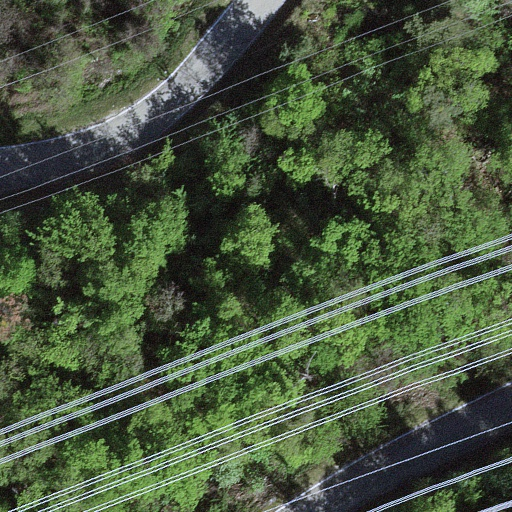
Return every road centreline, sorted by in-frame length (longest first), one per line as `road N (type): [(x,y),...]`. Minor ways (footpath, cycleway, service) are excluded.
road 1 (unclassified): [(0,159),(74,147),(207,55),(257,0)]
road 2 (unclassified): [(511,402),(310,511)]
